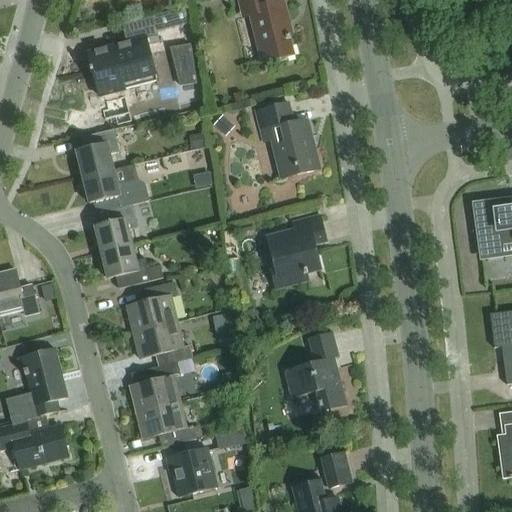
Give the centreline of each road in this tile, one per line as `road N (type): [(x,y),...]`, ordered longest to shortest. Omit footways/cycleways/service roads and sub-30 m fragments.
road 1 (unclassified): [(390,144),(427,511)]
road 2 (residential): [(0,217),(60,260),(120,483)]
road 3 (unclassified): [(361,0),(390,144)]
road 4 (residential): [(0,138),(37,0)]
road 5 (residential): [(390,144),(511,128)]
